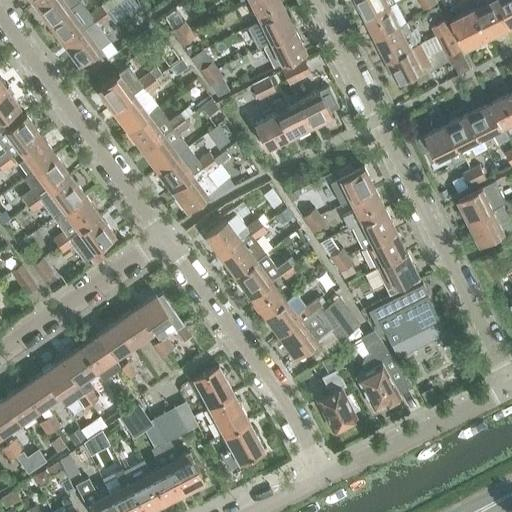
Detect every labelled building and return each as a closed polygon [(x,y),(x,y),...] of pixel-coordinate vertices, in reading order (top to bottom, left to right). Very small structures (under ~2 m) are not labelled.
[(37,0),(35,2),(49,22),(63,12),(70,7),(76,3),(80,0),(37,0)] [(49,22),(64,42),(78,32),(85,27),(91,23),(95,20),(89,12),(80,0),(76,3),(70,7),(63,12),(49,22)] [(251,0),(261,19),(266,17),(273,13),(285,7),(281,0),(251,0)] [(359,0),(367,16),(380,9),(388,5),(392,3),(391,2),(394,0),(359,0)] [(437,1),(436,0),(418,0),(423,8),(437,1)] [(499,0),(490,0),(476,7),(490,36),(511,25),(499,0)] [(511,0),(499,0),(511,25),(511,24),(511,0)] [(122,10),(117,3),(106,12),(95,20),(99,26),(122,10)] [(367,16),(379,38),(391,31),(399,28),(403,25),(402,24),(392,3),(388,5),(380,9),(367,16)] [(89,12),(95,20),(106,12),(101,4),(89,12)] [(261,19),(271,41),(277,38),(283,35),(296,29),(285,7),(273,13),(266,17),(261,19)] [(467,47),(490,36),(476,7),(453,19),(467,47)] [(99,26),(95,20),(91,23),(85,27),(78,32),(64,42),(79,63),(93,53),(100,48),(106,44),(110,41),(99,26)] [(171,29),(177,37),(189,28),(184,20),(171,29)] [(432,27),(436,35),(450,28),(446,20),(432,27)] [(379,38),(389,59),(401,52),(409,49),(414,46),(413,46),(418,44),(407,21),(402,24),(403,25),(399,28),(391,31),(379,38)] [(195,36),(189,28),(177,37),(182,45),(195,36)] [(461,50),(450,28),(436,35),(448,57),(461,50)] [(307,51),(296,29),(283,35),(277,38),(271,41),(264,44),(275,67),(282,63),(287,60),(294,57),(307,51)] [(425,68),(414,46),(409,49),(401,52),(389,59),(400,80),(425,68)] [(176,73),(186,66),(180,59),(170,66),(176,73)] [(199,68),(204,76),(217,67),(212,59),(199,68)] [(288,83),(311,73),(304,59),(282,69),(288,83)] [(223,75),(217,67),(204,76),(210,84),(223,75)] [(139,78),(144,85),(154,77),(150,71),(139,78)] [(98,88),(113,108),(134,92),(119,72),(98,88)] [(269,76),(261,80),(268,94),(275,90),(269,76)] [(159,84),(154,77),(144,85),(148,92),(159,84)] [(258,98),(268,94),(261,80),(251,85),(258,98)] [(20,106),(5,85),(0,88),(0,120),(1,120),(7,115),(20,106)] [(320,90),(299,100),(301,105),(305,112),(310,124),(331,114),(326,102),(322,95),(320,90)] [(511,91),(492,102),(498,114),(501,120),(504,125),(508,135),(511,132),(511,91)] [(113,108),(128,128),(149,113),(148,112),(134,92),(113,108)] [(218,108),(211,97),(201,104),(209,114),(218,108)] [(299,100),(284,107),(280,98),(271,103),(275,112),(276,111),(278,116),(282,123),(288,135),(310,124),(305,112),(301,105),(299,100)] [(492,102),(470,112),(476,124),(479,130),(482,136),(504,125),(501,120),(498,114),(492,102)] [(128,128),(143,148),(153,140),(159,136),(164,133),(184,118),(193,111),(188,105),(169,119),(158,104),(148,112),(149,113),(128,128)] [(265,146),(288,135),(282,123),(278,116),(276,111),(275,112),(254,122),(256,127),(259,134),(265,146)] [(470,112),(449,123),(455,135),(458,141),(461,147),(482,136),(479,130),(476,124),(470,112)] [(9,156),(20,148),(41,133),(26,113),(6,128),(0,132),(0,143),(4,149),(9,156)] [(143,148),(158,169),(169,161),(174,157),(179,153),(188,146),(178,131),(188,124),(184,118),(164,133),(159,136),(153,140),(143,148)] [(466,158),(461,147),(458,141),(455,135),(449,123),(427,134),(420,137),(432,161),(439,157),(439,158),(450,152),(455,164),(466,158)] [(20,148),(26,156),(18,161),(27,174),(28,174),(35,169),(56,154),(41,133),(20,148)] [(198,159),(188,146),(179,153),(174,157),(169,161),(158,169),(172,188),(183,180),(188,176),(193,173),(213,158),(209,151),(198,159)] [(4,149),(0,152),(0,162),(9,156),(4,149)] [(70,173),(56,154),(35,169),(28,174),(27,174),(23,177),(30,187),(20,194),(28,204),(50,188),(70,173)] [(14,163),(9,156),(0,162),(0,165),(4,171),(14,163)] [(209,194),(208,192),(217,186),(207,172),(217,164),(213,158),(193,173),(188,176),(183,180),(172,188),(188,209),(198,202),(204,197),(209,194)] [(481,164),(472,168),(479,182),(487,178),(481,164)] [(339,177),(345,188),(332,195),(337,206),(351,199),(375,187),(364,165),(339,177)] [(471,186),(479,182),(472,168),(464,172),(471,186)] [(85,193),(70,173),(50,188),(28,204),(33,211),(43,203),(53,217),(65,209),(85,193)] [(459,199),(471,221),(489,212),(495,209),(504,204),(503,203),(507,201),(496,180),(484,186),(478,189),(472,192),(459,199)] [(289,181),(283,185),(287,192),(294,188),(289,181)] [(351,199),(356,209),(342,216),(348,228),(351,226),(362,221),(386,209),(375,187),(351,199)] [(295,188),(288,192),(292,199),(299,195),(295,188)] [(100,213),(85,193),(65,209),(53,217),(63,230),(53,238),(58,244),(69,236),(79,228),(100,213)] [(507,231),(506,231),(511,227),(511,220),(504,204),(495,209),(489,212),(471,221),(482,244),(494,238),(500,235),(507,231)] [(303,216),(309,224),(321,215),(316,207),(303,216)] [(397,230),(386,209),(362,221),(351,226),(361,247),(364,246),(364,247),(372,243),(397,230)] [(115,235),(100,213),(79,228),(95,250),(115,235)] [(326,223),(321,215),(309,224),(314,231),(326,223)] [(245,226),(250,233),(251,232),(262,224),(257,217),(245,226)] [(205,234),(220,254),(242,239),(226,218),(205,234)] [(267,230),(262,224),(251,232),(256,239),(267,230)] [(376,268),(383,264),(408,252),(397,230),(372,243),(364,247),(374,266),(375,266),(376,268)] [(220,254),(236,275),(257,259),(256,258),(265,252),(256,239),(251,232),(250,233),(242,239),(220,254)] [(74,243),(69,236),(58,244),(63,251),(74,243)] [(26,237),(18,243),(22,249),(30,243),(26,237)] [(331,256),(336,264),(349,255),(344,247),(331,256)] [(418,274),(408,252),(383,264),(376,268),(390,294),(419,279),(417,274),(418,274)] [(354,262),(349,255),(336,264),(342,271),(354,262)] [(44,280),(54,273),(43,256),(32,263),(44,280)] [(276,265),(280,272),(291,264),(287,257),(276,265)] [(236,275),(250,294),(271,279),(257,259),(236,275)] [(28,293),(37,286),(22,264),(12,270),(28,293)] [(297,271),(291,264),(280,272),(285,279),(297,271)] [(250,294),(265,315),(287,299),(271,279),(250,294)] [(432,338),(446,331),(428,296),(430,295),(423,282),(393,298),(368,310),(380,333),(385,330),(392,343),(424,326),(432,338)] [(160,339),(166,335),(183,324),(162,292),(157,295),(156,293),(137,306),(153,330),(159,340),(160,339)] [(338,340),(359,325),(339,296),(317,311),(338,340)] [(321,303),(317,297),(306,306),(310,311),(321,303)] [(265,315),(280,334),(301,318),(287,299),(265,315)] [(134,343),(153,330),(137,306),(118,319),(134,343)] [(317,339),(301,318),(280,334),(295,355),(317,339)] [(134,343),(118,319),(98,332),(115,356),(134,343)] [(412,383),(374,330),(361,338),(370,352),(367,354),(365,357),(363,364),(363,367),(365,371),(357,375),(375,407),(386,401),(388,404),(392,404),(398,401),(400,397),(398,395),(399,394),(398,391),(412,383)] [(98,332),(80,345),(96,369),(102,379),(115,370),(121,366),(115,356),(98,332)] [(174,346),(166,335),(160,339),(167,350),(174,346)] [(160,355),(167,350),(160,339),(159,340),(153,344),(160,355)] [(87,375),(96,369),(80,345),(61,358),(77,382),(83,392),(84,391),(91,387),(94,386),(87,375)] [(355,417),(339,387),(345,383),(330,356),(322,360),(329,372),(322,375),(330,390),(316,398),(333,429),(335,428),(338,429),(345,425),(345,422),(355,417)] [(77,382),(61,358),(41,371),(58,395),(77,382)] [(128,361),(121,366),(129,377),(136,373),(128,361)] [(193,377),(209,405),(234,391),(219,363),(193,377)] [(115,370),(122,382),(129,377),(121,366),(115,370)] [(58,395),(41,371),(22,384),(39,408),(45,418),(52,413),(46,403),(58,395)] [(39,408),(22,384),(4,397),(20,421),(39,408)] [(424,390),(421,392),(426,401),(436,395),(432,386),(424,390)] [(84,391),(91,403),(99,399),(91,387),(84,391)] [(83,392),(77,396),(85,408),(91,403),(84,391),(83,392)] [(209,405),(224,433),(249,419),(234,391),(209,405)] [(20,421),(4,397),(0,399),(0,431),(1,434),(20,421)] [(185,401),(175,406),(187,428),(197,423),(185,401)] [(150,420),(138,402),(119,414),(133,435),(145,428),(152,423),(150,420)] [(175,406),(165,412),(176,434),(187,428),(175,406)] [(166,439),(176,434),(165,412),(154,417),(166,439)] [(52,413),(45,418),(53,429),(60,424),(52,413)] [(152,423),(145,428),(155,446),(161,443),(166,440),(166,439),(154,417),(150,420),(152,423)] [(46,434),(53,429),(45,418),(39,423),(46,434)] [(264,447),(249,419),(224,433),(231,445),(220,450),(228,466),(239,460),(239,461),(264,447)] [(102,428),(84,441),(90,453),(110,443),(102,428)] [(81,430),(70,437),(72,441),(75,445),(75,444),(85,438),(85,437),(83,433),(81,430)] [(14,439),(8,443),(16,455),(22,451),(14,439)] [(190,450),(178,456),(175,449),(175,446),(172,440),(169,439),(166,440),(161,443),(166,451),(170,460),(186,489),(193,485),(194,487),(204,482),(203,480),(205,479),(190,450)] [(9,460),(16,455),(8,443),(1,448),(9,460)] [(174,495),(186,489),(170,460),(168,461),(164,452),(166,451),(161,443),(155,446),(151,448),(160,466),(150,471),(165,500),(166,502),(175,497),(174,495)] [(68,475),(78,470),(69,452),(59,458),(68,475)] [(50,475),(63,468),(59,461),(46,467),(50,475)] [(46,467),(34,475),(40,485),(48,481),(50,475),(46,467)] [(141,511),(146,509),(131,481),(130,482),(123,468),(114,472),(122,486),(111,492),(121,511),(141,511)] [(156,508),(166,502),(165,500),(150,471),(131,481),(146,509),(154,505),(156,508)] [(68,490),(75,487),(70,476),(63,480),(68,490)] [(121,511),(111,492),(100,498),(89,476),(77,483),(88,504),(91,503),(95,511),(121,511)] [(20,498),(15,488),(1,498),(5,506),(20,498)] [(68,511),(78,511),(77,509),(69,494),(61,499),(68,511)]
